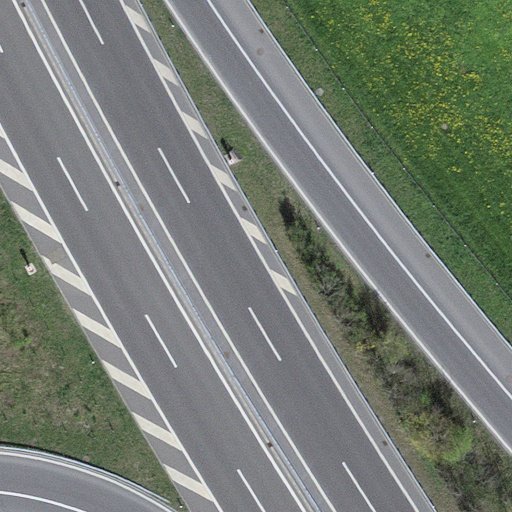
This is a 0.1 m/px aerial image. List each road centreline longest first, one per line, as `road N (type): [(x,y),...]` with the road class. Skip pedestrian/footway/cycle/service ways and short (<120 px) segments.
road 1 (motorway): [(377,511),(77,0)]
road 2 (motorway): [(0,42),(182,379),(265,511)]
road 3 (motorway): [(511,423),(263,112),(187,0)]
road 4 (motorway): [(0,477),(81,492),(130,511)]
